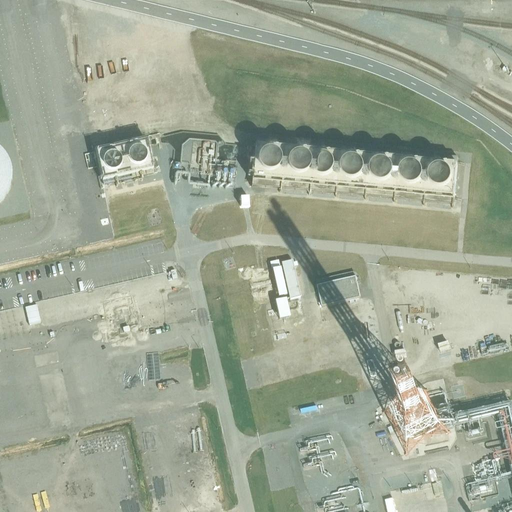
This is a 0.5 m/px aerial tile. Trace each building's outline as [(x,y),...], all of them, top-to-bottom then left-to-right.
[(454,207),(459,157),(257,138),(251,189),(454,207)] [(145,144),(95,155),(103,188),(153,177),(145,144)] [(0,206),(6,200),(11,189),(12,177),(9,165),(3,155),(0,152),(0,206)] [(207,187),(207,181),(189,179),(188,185),(207,187)] [(278,300),(286,298),(278,262),(269,264),(278,300)] [(291,263),(280,266),(289,302),(300,300),(291,263)] [(355,274),(317,283),(318,288),(318,289),(323,310),(362,301),(357,280),(356,280),(355,274)] [(290,319),(285,302),(274,304),(278,322),(290,319)] [(27,327),(39,325),(36,306),(25,308),(27,327)] [(30,330),(31,336),(41,334),(39,328),(30,330)] [(439,345),(439,353),(449,353),(448,345),(439,345)] [(409,379),(408,399),(390,409),(389,409),(384,412),(385,414),(401,443),(404,456),(405,456),(439,438),(447,436),(447,434),(436,413),(435,411),(431,404),(433,385),(427,375),(419,380),(409,379)] [(511,511),(511,405),(459,417),(460,419),(444,423),(447,430),(501,418),(502,418),(503,418),(503,419),(499,420),(507,454),(495,457),(494,458),(494,459),(494,460),(494,462),(495,463),(496,464),(497,464),(509,461),(511,474),(511,475),(491,481),(491,482),(469,487),(469,490),(467,490),(469,503),(472,503),(472,499),(494,494),(492,485),(511,480),(511,508),(505,510),(505,511),(511,511)] [(394,511),(392,500),(383,502),(385,511),(394,511)]
